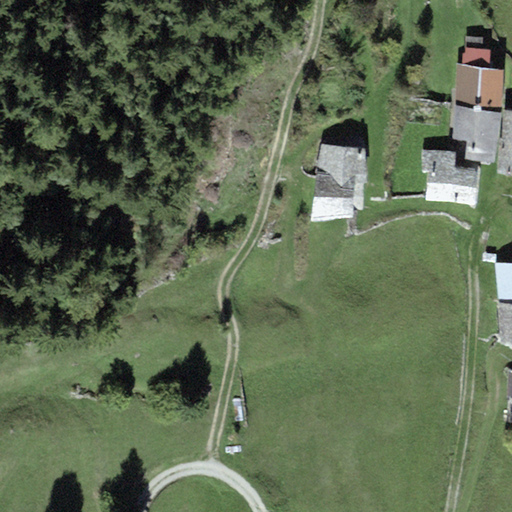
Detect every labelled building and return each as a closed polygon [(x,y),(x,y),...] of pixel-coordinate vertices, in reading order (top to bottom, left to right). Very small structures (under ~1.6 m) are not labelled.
[(461,64),(490,68),(490,50),(463,48),(461,64)] [(461,64),(457,64),(455,102),(502,110),(503,70),(490,68),(461,64)] [(501,112),(454,106),(452,139),(467,140),(465,158),(493,162),(501,112)] [(511,109),(509,109),(505,155),(499,154),(497,173),(511,173),(511,109)] [(364,148),(320,144),(315,173),(311,220),(353,217),(356,183),(367,182),(364,148)] [(454,152),(422,150),(421,173),(426,173),(424,201),(476,205),(479,169),(453,168),(454,152)] [(511,262),(494,262),(498,301),(511,301),(511,262)] [(511,302),(498,302),(502,343),(511,342),(511,302)]
